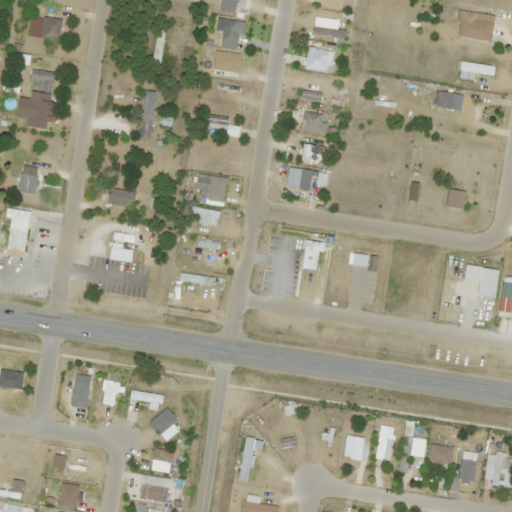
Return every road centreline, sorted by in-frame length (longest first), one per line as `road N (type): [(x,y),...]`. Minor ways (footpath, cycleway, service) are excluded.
road 1 (residential): [(200,511),(279,0),(501,218),(496,234),(475,247),(247,209)]
road 2 (residential): [(102,0),(38,425),(105,436),(115,450),(105,511),(38,425)]
road 3 (secondary): [(511,394),(0,313)]
road 4 (residential): [(511,341),(234,297)]
road 5 (residential): [(486,511),(309,484)]
